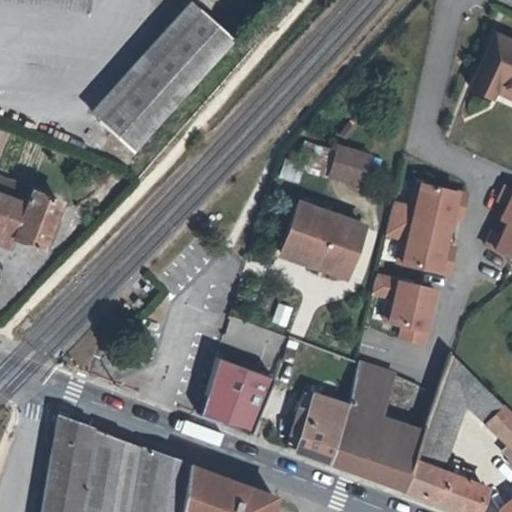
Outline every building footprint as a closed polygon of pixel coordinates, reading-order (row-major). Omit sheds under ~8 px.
[(234,35),(198,5),(102,120),(137,150),(234,35)] [(488,97),(491,91),(495,83),(511,91),(511,43),(493,35),(468,88),(488,97)] [(511,91),(495,83),(491,91),(511,100),(511,91)] [(366,157),(336,149),(329,176),(359,184),(366,157)] [(0,177),(0,231),(41,247),(59,201),(0,177)] [(390,203),(387,219),(445,232),(448,218),(458,220),(464,195),(413,183),(407,207),(390,203)] [(498,219),(505,222),(511,225),(511,191),(502,187),(495,201),(505,206),(498,219)] [(295,203),(280,244),(317,258),(314,265),(343,275),(360,226),(295,203)] [(445,232),(387,219),(383,234),(401,238),(395,262),(446,274),(452,249),(442,247),(445,232)] [(511,225),(505,222),(499,236),(490,232),(483,246),(511,259),(511,225)] [(317,258),(280,244),(278,252),(314,265),(317,258)] [(374,276),(370,292),(387,296),(381,321),(400,326),(397,338),(419,343),(432,289),(374,276)] [(287,328),(292,306),(276,302),(271,323),(287,328)] [(18,333),(13,328),(10,325),(4,332),(6,335),(11,340),(18,333)] [(458,417),(463,402),(472,379),(447,355),(436,387),(429,406),(458,417)] [(269,379),(217,360),(199,415),(248,434),(269,379)] [(325,463),(399,490),(418,437),(375,422),(390,374),(356,362),(345,405),(325,463)] [(472,379),(463,402),(473,412),(475,410),(489,397),(472,379)] [(290,450),(311,393),(301,390),(281,447),(290,450)] [(343,405),(311,393),(290,450),(325,463),(345,405),(343,405)] [(511,511),(511,419),(489,397),(475,410),(484,421),(483,422),(508,447),(511,451),(511,454),(508,458),(507,465),(511,469),(511,497),(497,509),(495,511),(511,511)] [(441,461),(458,417),(429,406),(418,437),(399,490),(460,511),(474,511),(483,487),(465,481),(469,470),(441,461)] [(177,511),(185,463),(58,417),(41,511),(177,511)] [(511,454),(511,451),(508,447),(502,452),(508,458),(511,454)] [(189,464),(185,463),(177,511),(269,511),(272,495),(250,487),(200,469),(199,474),(188,472),(189,464)] [(200,469),(189,464),(188,472),(199,474),(200,469)]
